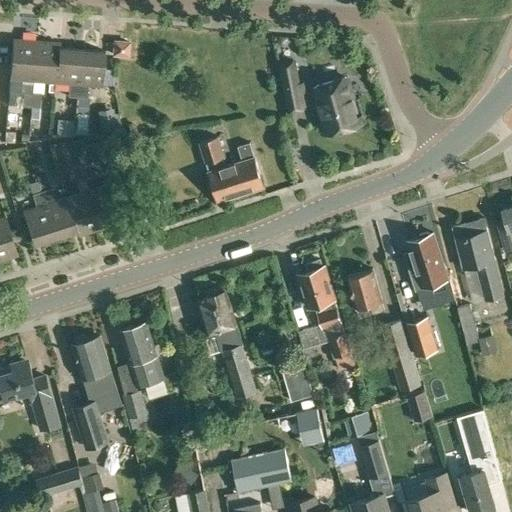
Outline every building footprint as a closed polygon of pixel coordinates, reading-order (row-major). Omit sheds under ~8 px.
[(31,106),(32,91),(33,80),(36,40),(13,38),(9,78),(22,79),(21,91),(23,91),(21,106),(31,106)] [(57,82),(59,47),(60,42),(36,40),(33,80),(50,81),(57,82)] [(128,55),(129,42),(114,41),(113,54),(128,55)] [(82,48),(59,47),(57,82),(69,83),(68,96),(78,97),(82,48)] [(87,98),(87,84),(102,86),(105,50),(82,48),(78,97),(87,98)] [(300,82),(295,59),(278,62),(289,111),(305,108),(304,105),(312,104),(307,81),(300,82)] [(353,98),(346,76),(315,85),(328,132),(360,123),(357,115),(363,113),(358,97),(353,98)] [(32,91),(31,106),(39,107),(40,92),(32,91)] [(87,98),(78,97),(76,114),(88,115),(89,98),(87,98)] [(136,121),(134,114),(129,115),(130,117),(131,121),(128,122),(130,133),(125,135),(130,158),(127,159),(134,191),(149,188),(135,121),(136,121)] [(225,165),(223,158),(225,157),(219,136),(199,142),(205,163),(206,163),(218,201),(264,186),(250,142),(238,145),(242,160),(225,165)] [(88,162),(81,164),(85,177),(93,175),(88,162)] [(81,164),(72,167),(76,180),(85,177),(81,164)] [(55,236),(41,191),(38,180),(29,183),(32,194),(36,207),(23,211),(33,243),(55,236)] [(89,190),(101,228),(123,221),(111,183),(97,187),(89,190)] [(77,229),(67,197),(54,201),(50,188),(41,191),(55,236),(77,229)] [(89,190),(67,197),(77,229),(79,235),(101,228),(89,190)] [(504,250),(509,248),(511,247),(511,206),(504,209),(507,218),(495,222),(504,250)] [(0,218),(0,259),(17,254),(5,216),(0,218)] [(465,269),(475,266),(484,299),(504,294),(495,260),(496,260),(484,217),(452,225),(465,269)] [(414,249),(406,252),(417,288),(450,278),(445,264),(436,232),(433,233),(428,231),(423,233),(422,236),(411,240),(414,249)] [(333,308),(331,300),(337,298),(326,264),(299,273),(310,307),(318,304),(321,312),(319,313),(324,327),(316,329),(315,325),(301,330),(306,348),(321,342),(322,340),(329,338),(334,357),(340,355),(342,362),(356,357),(354,351),(352,352),(346,331),(345,331),(342,322),(344,321),(339,306),(333,308)] [(386,309),(383,300),(384,300),(374,268),(348,276),(358,307),(371,303),(374,312),(386,309)] [(223,290),(220,288),(212,290),(211,293),(208,294),(209,296),(200,299),(210,331),(217,329),(239,396),(256,391),(235,323),(237,322),(226,289),(223,290)] [(479,337),(470,303),(457,306),(467,344),(478,341),(481,355),(498,350),(494,333),(479,337)] [(166,373),(158,351),(147,318),(120,328),(131,360),(132,360),(137,376),(144,374),(146,380),(166,373)] [(407,324),(416,355),(437,348),(428,318),(407,324)] [(400,390),(421,383),(410,347),(402,319),(381,325),(389,353),(400,390)] [(91,399),(72,406),(85,448),(109,441),(100,411),(121,404),(117,389),(110,368),(111,368),(100,335),(73,344),(84,377),(90,376),(96,394),(92,395),(93,399),(91,399)] [(284,360),(280,361),(291,400),(314,394),(302,355),(293,357),(284,360)] [(1,376),(0,376),(0,400),(8,398),(31,391),(34,400),(31,401),(40,430),(61,423),(52,397),(45,375),(35,378),(30,361),(14,366),(16,370),(0,375),(1,376)] [(173,385),(143,393),(147,407),(177,399),(173,385)] [(141,389),(122,394),(129,418),(133,431),(144,428),(140,415),(147,412),(141,389)] [(414,420),(433,415),(425,390),(407,395),(414,420)] [(203,401),(195,403),(201,431),(209,429),(203,401)] [(350,416),(348,417),(348,419),(353,436),(357,436),(374,430),(368,410),(350,416)] [(374,430),(357,436),(360,444),(369,478),(370,479),(389,473),(389,472),(379,438),(377,430),(374,430)] [(285,447),(232,458),(239,489),(266,484),(280,481),(292,478),(285,447)] [(473,511),(474,511),(497,505),(483,458),(473,461),(476,469),(462,473),(473,511)] [(180,460),(171,472),(190,485),(198,473),(180,460)] [(81,484),(84,483),(79,466),(78,464),(35,477),(41,496),(49,493),(61,490),(81,484)] [(411,511),(442,511),(439,500),(454,495),(448,473),(429,478),(432,491),(407,499),(411,511)] [(98,488),(83,492),(87,511),(119,511),(115,498),(102,502),(98,488)] [(209,511),(205,488),(185,493),(176,495),(179,511),(209,511)] [(61,490),(49,493),(53,507),(65,504),(61,490)] [(375,495),(352,502),(354,511),(388,511),(384,495),(383,493),(375,495)] [(315,495),(288,501),(290,511),(333,511),(333,508),(318,511),(315,495)] [(262,511),(260,501),(234,507),(234,511),(262,511)] [(48,511),(46,502),(35,504),(36,511),(48,511)]
